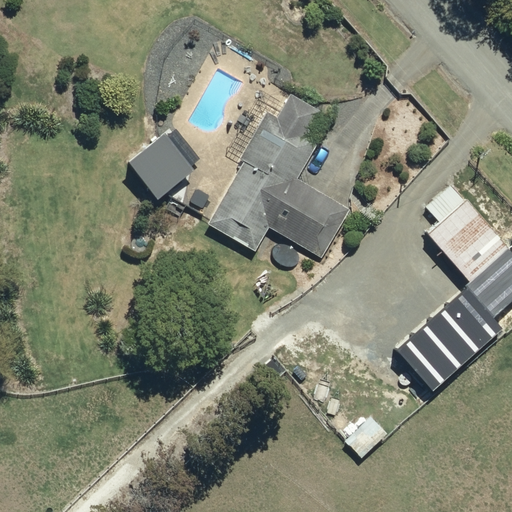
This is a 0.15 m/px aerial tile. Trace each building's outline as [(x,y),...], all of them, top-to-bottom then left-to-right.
[(330,114),(281,86),(208,217),(258,246),(270,223),(314,248),(340,201),(295,176),(330,114)] [(200,167),(167,127),(128,159),(161,200),(200,167)] [(510,241),(452,180),(422,209),(435,222),(425,231),(471,278),(510,241)] [(458,300),(432,271),(384,313),(410,342),(458,300)] [(386,353),(351,315),(337,328),(373,366),(386,353)]
